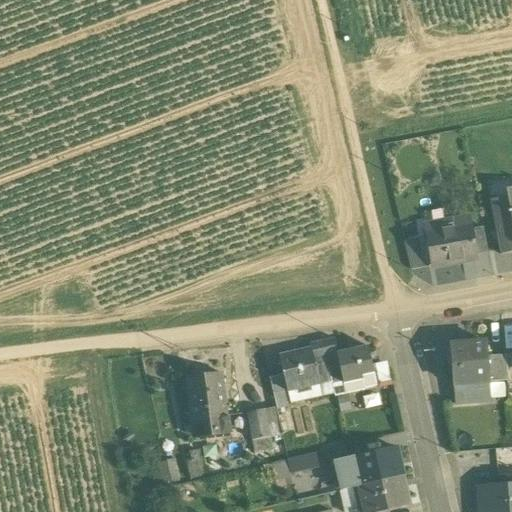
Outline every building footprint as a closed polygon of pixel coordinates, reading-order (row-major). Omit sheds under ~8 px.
[(508,198),(489,201),(499,255),(511,253),(511,188),(506,190),(508,198)] [(467,220),(425,228),(432,267),(475,260),(474,255),(469,231),(467,220)] [(482,229),(469,231),(474,255),(487,253),(482,229)] [(335,340),(323,343),(323,344),(328,367),(334,365),(335,370),(340,369),(337,354),(338,354),(335,340)] [(486,343),(466,344),(466,346),(451,347),(454,385),(471,384),(470,379),(486,378),(487,383),(489,383),(487,357),(486,343)] [(323,344),(311,346),(312,350),(313,350),(316,365),(321,385),(332,382),(328,367),(323,344)] [(338,354),(337,354),(340,369),(344,385),(363,380),(362,377),(374,374),(368,347),(338,354)] [(312,350),(280,357),(280,358),(280,359),(284,376),(288,393),(289,393),(321,385),(316,365),(313,350),(312,350)] [(504,356),(487,357),(489,383),(506,381),(504,356)] [(374,374),(376,386),(391,383),(387,363),(372,366),(374,374)] [(332,382),(334,397),(363,390),(363,389),(376,386),(374,374),(362,377),(363,380),(344,385),(340,369),(335,370),(334,365),(328,367),(332,382)] [(222,374),(186,378),(193,435),(228,431),(222,374)] [(284,376),(270,379),(276,408),(276,410),(292,406),(289,393),(288,393),(284,376)] [(470,379),(471,384),(454,385),(456,406),(483,404),(482,393),(488,392),(487,383),(486,378),(470,379)] [(276,408),(248,414),(252,441),(271,437),(282,435),(276,410),(276,408)] [(271,437),(252,441),(254,453),(273,450),(271,437)] [(394,448),(363,455),(363,456),(352,459),(354,467),(336,471),(340,491),(353,488),(401,477),(394,448)] [(315,454),(288,460),(291,474),(318,468),(315,454)] [(401,477),(353,488),(358,511),(384,511),(408,507),(401,477)] [(309,485),(281,491),(284,504),(292,503),(312,498),(309,485)] [(511,511),(511,485),(479,488),(480,509),(484,509),(484,511),(511,511)]
